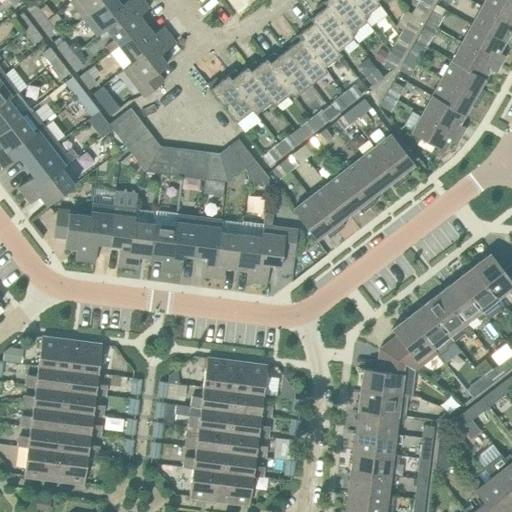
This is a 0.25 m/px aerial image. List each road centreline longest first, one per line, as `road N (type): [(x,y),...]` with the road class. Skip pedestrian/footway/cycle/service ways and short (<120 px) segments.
road 1 (residential): [(503,166),(469,183),(297,316)]
road 2 (residential): [(297,316),(50,287)]
road 3 (residential): [(302,511),(317,393),(315,351),(297,316)]
